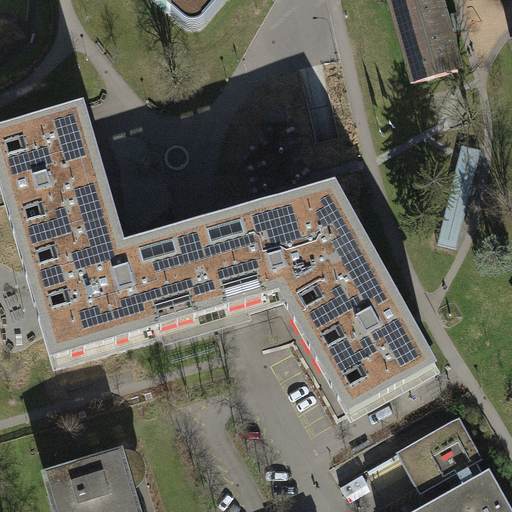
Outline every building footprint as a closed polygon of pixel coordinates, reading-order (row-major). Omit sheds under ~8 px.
[(156,0),(183,22),(189,27),(197,26),(204,20),(221,0),(156,0)] [(386,0),(410,84),(456,71),(435,0),(386,0)] [(121,255),(79,113),(0,133),(0,178),(2,187),(5,195),(7,203),(50,356),(55,371),(236,318),(287,303),(350,415),(427,369),(333,193),(297,203),(203,232),(121,255)] [(269,128),(273,151),(298,146),(294,124),(269,128)] [(452,249),(476,152),(458,148),(434,245),(452,249)] [(479,462),(455,419),(391,455),(415,497),(479,462)] [(81,464),(41,476),(51,511),(132,511),(115,454),(81,464)] [(410,511),(509,511),(485,470),(410,511)]
